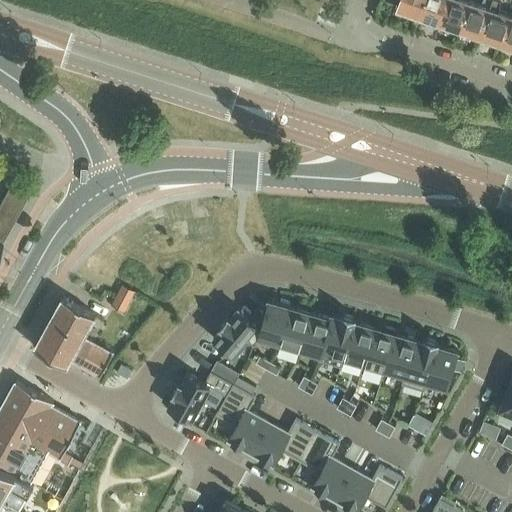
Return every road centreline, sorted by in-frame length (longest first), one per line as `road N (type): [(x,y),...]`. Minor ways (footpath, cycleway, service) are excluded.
road 1 (secondary): [(323,134),(0,31)]
road 2 (residential): [(195,326),(238,283),(279,270),(504,334)]
road 3 (residential): [(511,86),(351,34),(363,0)]
road 4 (residential): [(504,334),(406,511)]
road 5 (residential): [(0,334),(58,232),(100,194)]
road 6 (residential): [(325,179),(359,188),(475,183)]
road 7 (residential): [(0,343),(131,413)]
road 8 (residential): [(100,194),(69,122),(25,89)]
